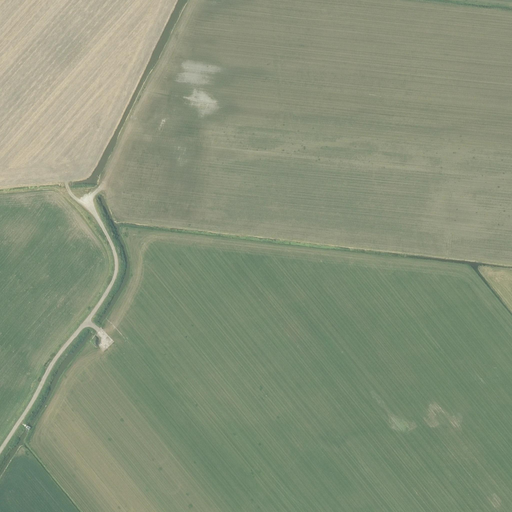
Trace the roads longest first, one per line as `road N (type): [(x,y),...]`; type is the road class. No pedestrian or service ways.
road 1 (track): [(66,187),(91,208),(112,249),(111,284),(86,321),(108,341)]
road 2 (track): [(86,321),(0,448)]
